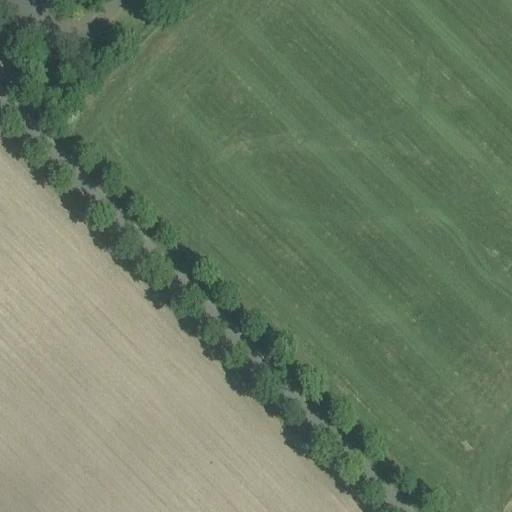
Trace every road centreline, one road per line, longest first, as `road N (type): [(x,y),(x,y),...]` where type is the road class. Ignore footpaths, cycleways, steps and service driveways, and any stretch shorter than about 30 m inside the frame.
road 1 (unclassified): [(400,511),(0,102)]
road 2 (unclassified): [(114,0),(92,21),(58,35),(15,0)]
